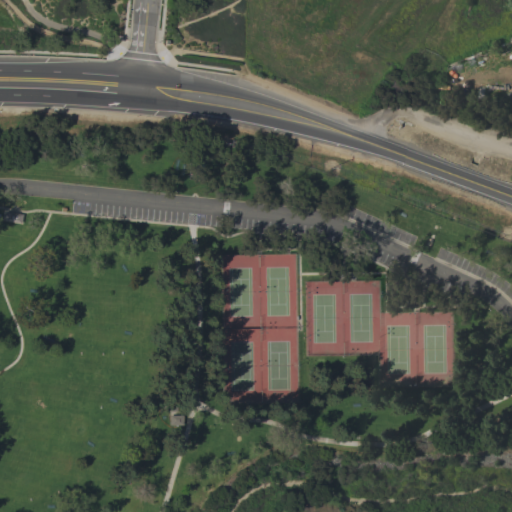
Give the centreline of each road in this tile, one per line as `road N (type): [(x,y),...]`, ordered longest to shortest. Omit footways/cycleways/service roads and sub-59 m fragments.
road 1 (primary): [(141,91),(296,118),(511,201)]
road 2 (primary): [(0,85),(141,91)]
